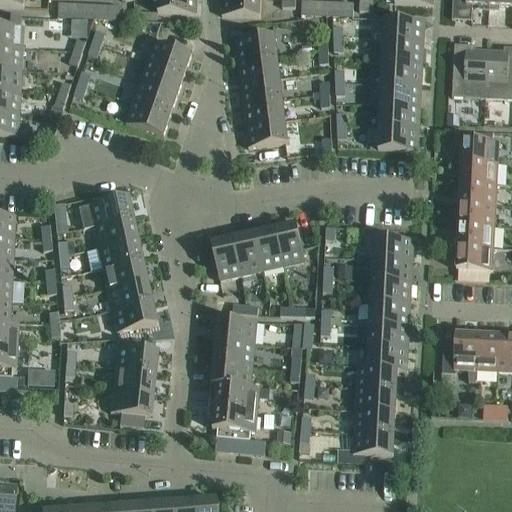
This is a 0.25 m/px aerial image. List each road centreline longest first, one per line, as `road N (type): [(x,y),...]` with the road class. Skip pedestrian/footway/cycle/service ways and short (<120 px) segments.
road 1 (residential): [(170,470),(191,211)]
road 2 (residential): [(191,211),(354,190),(415,194)]
road 3 (residential): [(191,211),(215,101),(210,1)]
road 4 (residential): [(0,175),(125,169),(191,211)]
road 5 (residential): [(170,470),(67,458),(29,428),(0,428)]
road 6 (residential): [(265,511),(267,479),(170,470)]
